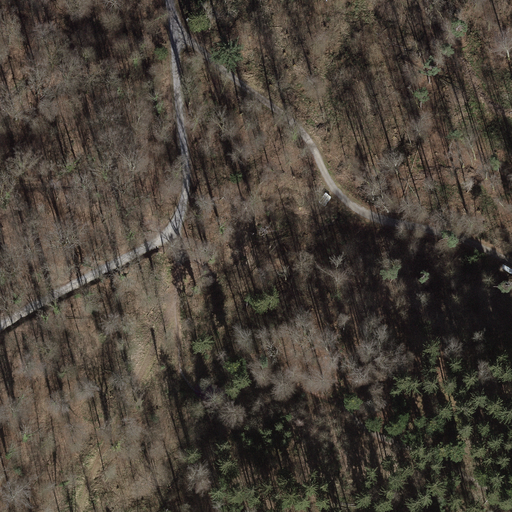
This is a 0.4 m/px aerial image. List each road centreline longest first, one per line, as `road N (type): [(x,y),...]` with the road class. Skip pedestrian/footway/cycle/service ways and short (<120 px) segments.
road 1 (track): [(170,30),(284,116),(346,206),(511,264)]
road 2 (track): [(0,326),(164,233),(180,205),(166,0)]
road 3 (track): [(164,233),(178,246),(171,305),(76,511)]
road 4 (track): [(288,384),(511,503)]
